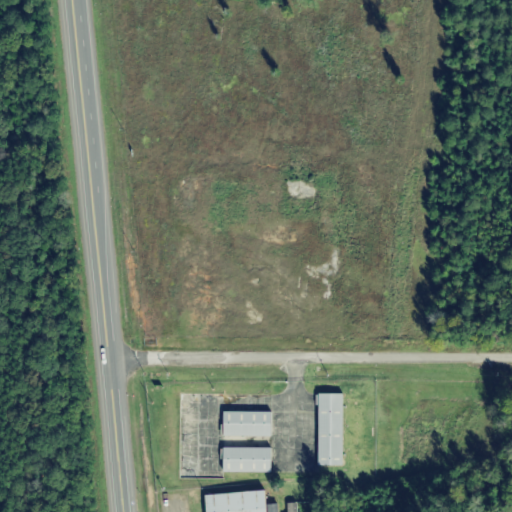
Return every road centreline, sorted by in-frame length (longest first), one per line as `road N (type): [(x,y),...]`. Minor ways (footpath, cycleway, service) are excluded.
road 1 (trunk): [(123,511),(72,0)]
road 2 (residential): [(511,358),(110,360)]
